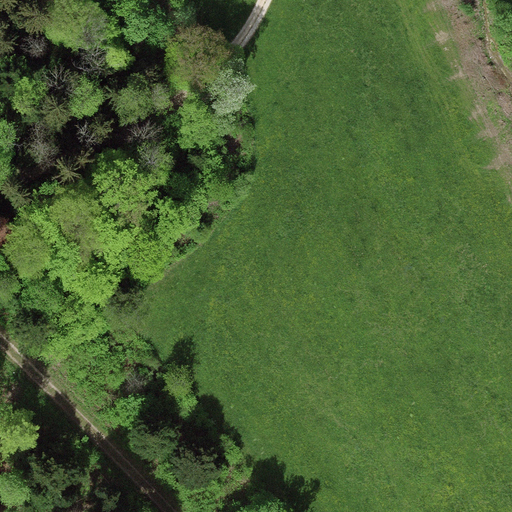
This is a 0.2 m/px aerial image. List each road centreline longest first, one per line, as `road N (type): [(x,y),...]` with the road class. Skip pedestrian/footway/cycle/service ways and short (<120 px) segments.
road 1 (track): [(261,0),(231,56),(179,105),(98,149),(0,184)]
road 2 (track): [(173,511),(0,343)]
